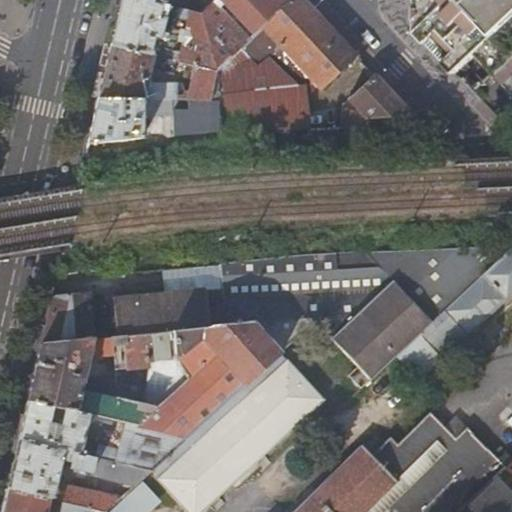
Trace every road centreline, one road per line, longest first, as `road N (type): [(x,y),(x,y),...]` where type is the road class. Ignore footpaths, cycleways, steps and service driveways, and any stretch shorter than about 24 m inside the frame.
road 1 (tertiary): [(511,190),(349,18)]
road 2 (primary): [(51,62),(0,280)]
